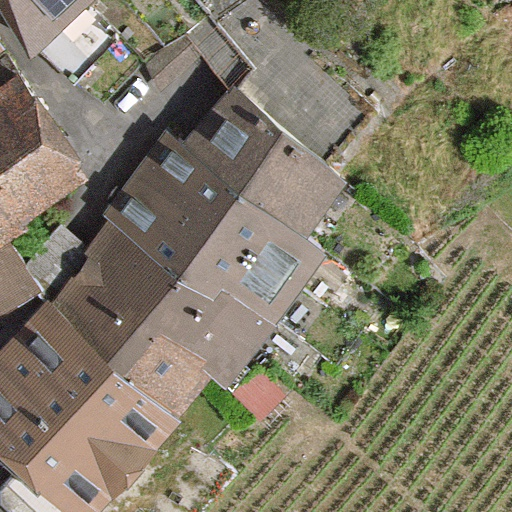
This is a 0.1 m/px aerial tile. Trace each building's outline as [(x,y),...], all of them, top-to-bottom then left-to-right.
[(23,0),(84,84),(138,42),(102,0),(23,0)] [(16,83),(0,95),(0,238),(3,236),(81,179),(16,83)] [(346,181),(236,88),(181,150),(303,239),(346,181)] [(174,144),(115,227),(269,321),(321,252),(303,239),(181,150),(174,144)] [(115,227),(56,308),(172,414),(207,374),(219,384),(269,321),(115,227)] [(3,236),(0,238),(0,312),(36,290),(3,236)] [(172,414),(56,308),(0,368),(0,445),(72,511),(93,511),(177,420),(172,414)]
